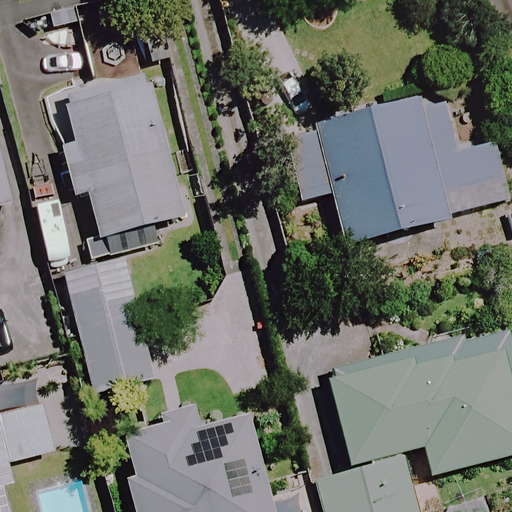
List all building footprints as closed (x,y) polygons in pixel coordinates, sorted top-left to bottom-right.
[(177,225),(141,81),(89,78),(93,94),(83,96),(79,80),(39,101),(65,205),(82,201),(94,246),(177,225)] [(325,197),(340,256),(447,228),(446,223),(506,208),(491,152),(450,163),(434,104),(316,135),(319,146),(281,156),(294,205),(325,197)] [(0,209),(10,206),(0,174),(0,209)] [(148,384),(117,266),(60,281),(91,399),(148,384)] [(511,461),(511,384),(500,330),(322,370),(347,477),(311,485),(317,511),(411,511),(399,457),(419,453),(425,481),(511,461)] [(0,410),(0,492),(8,490),(3,469),(48,458),(34,402),(0,410)] [(195,436),(190,419),(118,439),(130,481),(121,484),(128,511),(267,511),(243,423),(195,436)]
